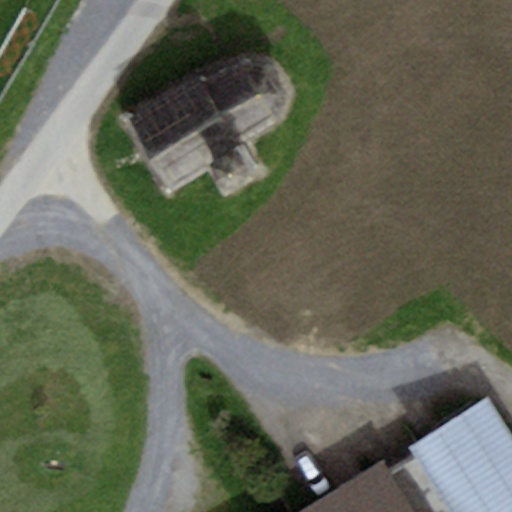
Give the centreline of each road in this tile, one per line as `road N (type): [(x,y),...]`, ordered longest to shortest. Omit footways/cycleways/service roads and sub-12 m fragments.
road 1 (unknown): [(36,179),(111,259),(148,341),(157,428),(151,478)]
road 2 (residential): [(0,226),(154,0)]
